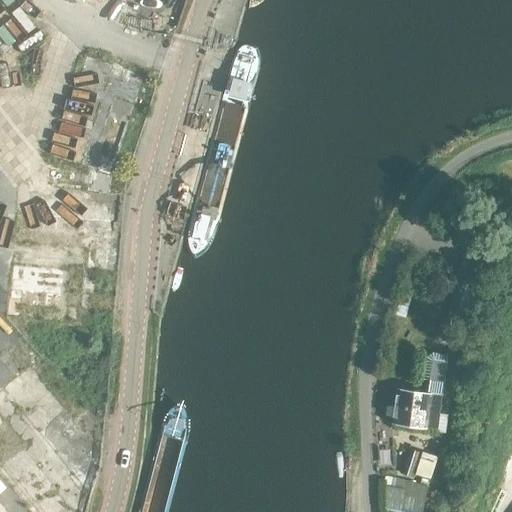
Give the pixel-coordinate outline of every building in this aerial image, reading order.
[(77,103),(87,106),(100,62),(90,59),(77,103)] [(72,155),(83,117),(71,114),(59,152),(72,155)] [(98,134),(93,152),(116,158),(121,141),(98,134)] [(479,285),(495,259),(476,247),(460,274),(479,285)] [(42,318),(69,319),(71,269),(33,268),(31,315),(42,316),(42,318)] [(427,357),(424,380),(430,381),(444,383),(448,362),(449,356),(433,353),(427,357)] [(398,389),(396,406),(441,413),(443,396),(442,395),(444,383),(430,381),(428,393),(398,389)] [(396,406),(393,424),(429,429),(438,430),(441,413),(396,406)] [(414,477),(422,455),(408,451),(400,473),(414,477)] [(389,476),(383,509),(401,511),(421,511),(425,492),(427,487),(425,486),(389,476)]
